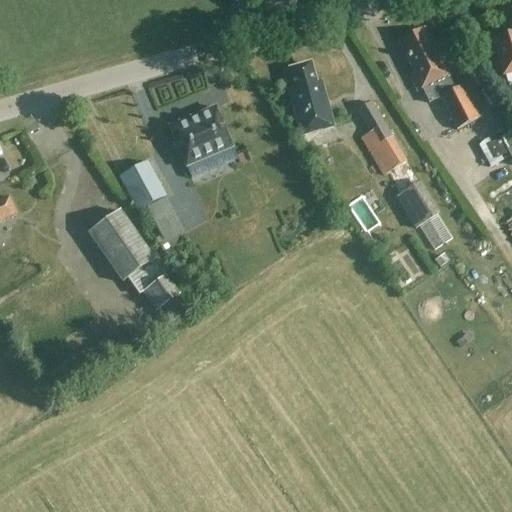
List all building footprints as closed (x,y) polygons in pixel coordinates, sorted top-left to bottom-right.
[(511,8),(499,13),(506,38),(493,42),(503,78),(511,75),(511,8)] [(424,32),(399,43),(414,75),(409,77),(416,93),(451,76),(437,47),(432,49),(424,32)] [(301,137),(332,129),(320,84),(314,86),(308,66),(283,73),(301,137)] [(461,89),(439,100),(456,133),(477,120),(461,89)] [(370,104),(356,113),(369,134),(360,140),(383,178),(388,175),(399,192),(416,181),(370,104)] [(168,129),(185,169),(232,149),(215,108),(168,129)] [(146,164),(119,182),(140,215),(167,198),(146,164)] [(419,184),(395,198),(415,230),(418,227),(434,251),(451,240),(436,217),(438,216),(419,184)] [(8,198),(0,201),(0,222),(16,215),(8,198)] [(88,234),(121,284),(154,261),(120,212),(88,234)] [(142,295),(155,313),(179,297),(166,278),(142,295)]
